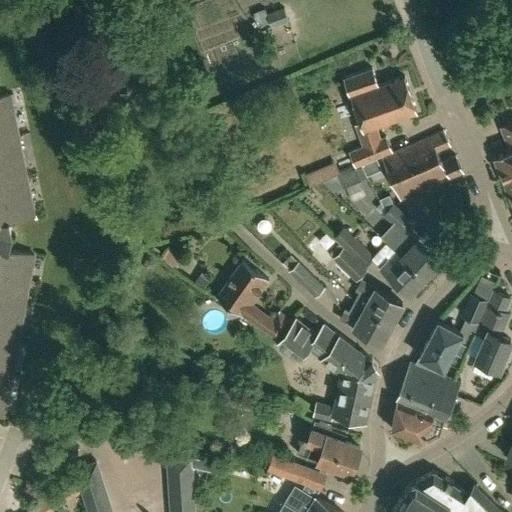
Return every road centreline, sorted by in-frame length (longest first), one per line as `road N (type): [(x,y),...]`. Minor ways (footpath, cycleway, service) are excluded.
road 1 (residential): [(395,357),(336,322),(226,216)]
road 2 (residential): [(377,485),(511,393)]
road 3 (residential): [(395,357),(377,424),(377,485)]
road 4 (residential): [(475,255),(395,357)]
